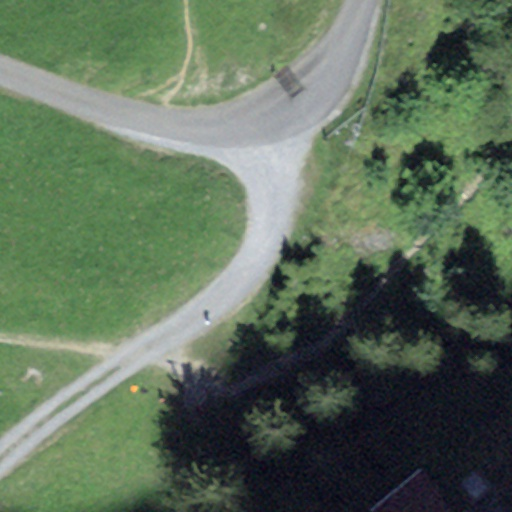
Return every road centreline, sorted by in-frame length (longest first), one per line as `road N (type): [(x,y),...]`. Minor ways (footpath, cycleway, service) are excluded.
road 1 (track): [(266,106),(271,227),(246,272),(94,362),(0,460)]
road 2 (track): [(0,73),(207,124),(266,106),(331,67),(353,0)]
